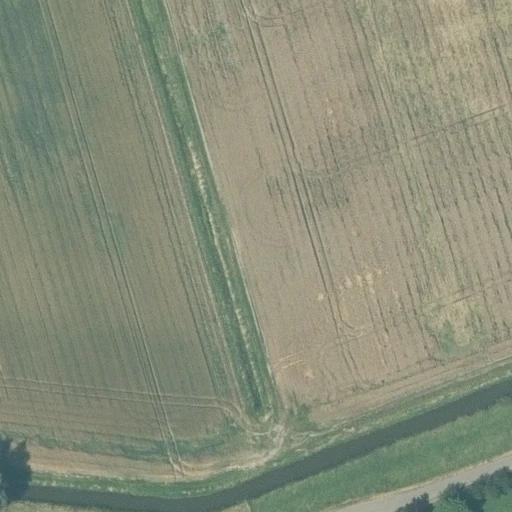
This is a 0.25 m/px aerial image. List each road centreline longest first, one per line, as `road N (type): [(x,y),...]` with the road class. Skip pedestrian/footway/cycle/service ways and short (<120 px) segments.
road 1 (track): [(128,0),(247,407),(255,426),(284,417)]
road 2 (track): [(255,426),(202,463),(164,477),(0,467)]
road 3 (tertiary): [(511,463),(379,511)]
